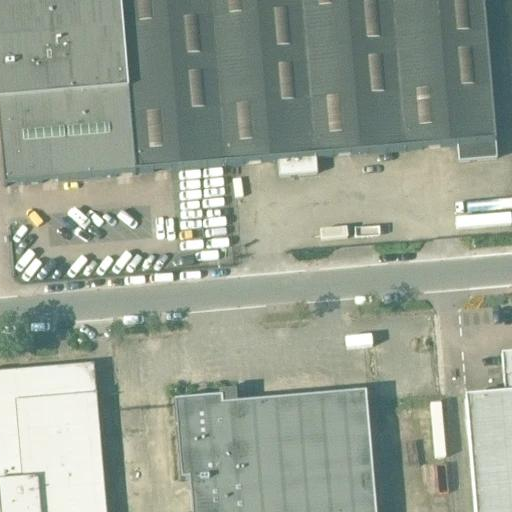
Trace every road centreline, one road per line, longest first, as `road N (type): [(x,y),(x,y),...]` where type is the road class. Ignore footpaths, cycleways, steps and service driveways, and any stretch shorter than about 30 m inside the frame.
road 1 (unclassified): [(0,310),(511,266)]
road 2 (unknown): [(208,292),(208,342),(159,411),(164,511)]
